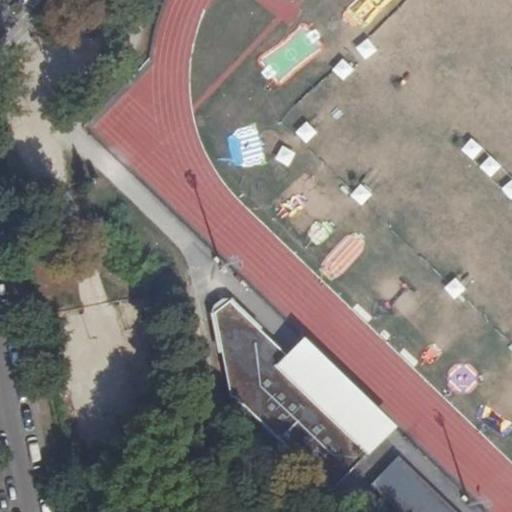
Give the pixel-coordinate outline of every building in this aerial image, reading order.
[(139,239),(192,290),(216,265),(164,213),(139,239)] [(87,234),(80,241),(101,263),(109,254),(87,234)] [(192,290),(210,308),(235,283),(216,265),(192,290)] [(235,283),(210,308),(264,359),(288,334),(235,283)] [(277,366),(368,454),(389,432),(299,344),(277,366)] [(369,456),(368,454),(277,366),(275,364),(263,376),(358,468),(369,456)] [(375,467),(421,511),(436,511),(453,493),(400,442),(375,467)] [(436,511),(470,511),(471,511),(453,493),(436,511)]
